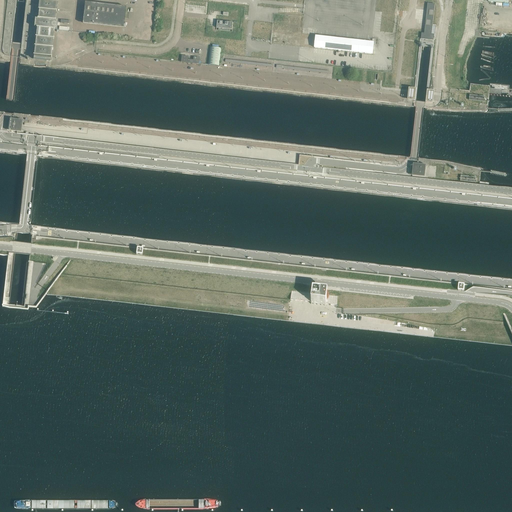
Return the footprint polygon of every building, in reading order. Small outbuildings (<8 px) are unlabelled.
[(9,58),(11,54),(16,0),(7,0),(2,48),(2,53),(4,55),(9,58)] [(33,59),(50,61),(50,59),(54,29),(57,29),(57,26),(57,23),(58,21),(54,20),(56,11),(57,2),(56,0),(38,0),(38,9),(39,9),(38,19),(35,18),(34,27),(37,27),(34,55),(33,57),(33,58),(33,59)] [(393,32),(395,0),(376,0),(376,10),(382,11),(381,31),(393,32)] [(82,24),(112,27),(123,28),(126,7),(85,2),(82,24)] [(421,39),(434,41),(434,40),(436,25),(432,25),(435,4),(427,3),(427,7),(427,10),(425,26),(424,30),(424,33),(422,33),(421,38),(421,39)] [(233,22),(217,21),(216,28),(219,28),(218,30),(229,32),(230,29),(232,29),(233,22)] [(315,36),(314,48),(338,51),(340,51),(373,54),(374,42),(345,39),(315,36)] [(221,48),(210,47),(208,64),(219,66),(221,48)] [(407,99),(407,100),(408,100),(414,101),(415,101),(416,89),(414,88),(413,88),(409,88),(408,90),(408,92),(407,99)] [(427,90),(426,102),(433,103),(433,100),(434,95),(434,92),(434,91),(430,90),(428,90),(427,90)] [(9,122),(8,131),(10,131),(21,132),(22,123),(22,121),(22,120),(12,119),(9,118),(9,119),(9,121),(9,122)] [(413,163),(413,164),(412,175),(425,177),(426,165),(413,163)] [(2,306),(28,309),(37,227),(30,226),(22,305),(9,304),(18,223),(11,222),(7,255),(2,306)] [(290,299),(290,300),(311,302),(311,304),(326,306),(326,304),(336,305),(337,296),(327,295),(327,292),(327,290),(328,287),(316,285),(313,285),(313,288),(312,290),(312,293),(291,291),(290,299)]
